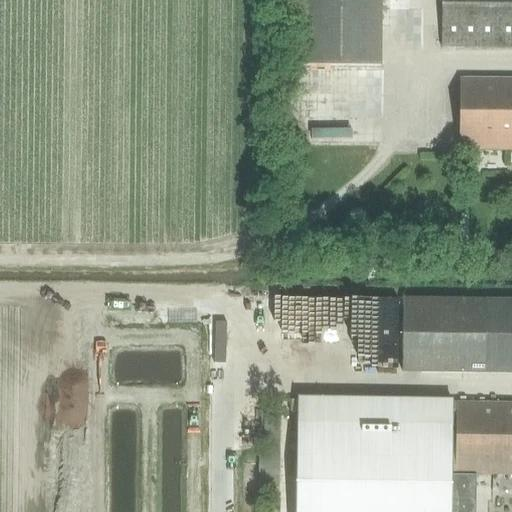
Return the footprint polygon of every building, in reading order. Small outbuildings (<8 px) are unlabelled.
[(380,0),(300,0),(300,68),(380,68),(380,0)] [(511,0),(441,0),(441,49),(511,49),(511,0)] [(511,81),(460,81),(460,152),(511,151),(511,81)] [(511,301),(402,301),(401,374),(511,374),(511,301)] [(455,475),(476,476),(511,475),(511,404),(456,404),(456,428),(455,475)] [(456,428),(296,427),(294,511),(475,511),(476,476),(455,475),(456,428)]
